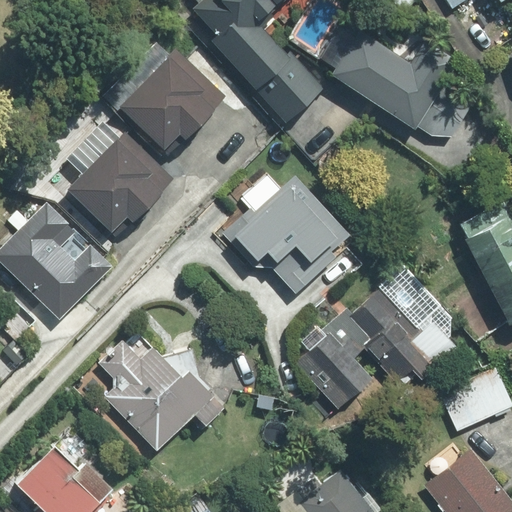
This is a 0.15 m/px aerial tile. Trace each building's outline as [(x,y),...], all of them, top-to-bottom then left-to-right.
[(280,0),(204,0),(186,16),(275,121),(311,91),(253,23),(280,0)] [(312,0),(287,29),(292,34),(330,64),(326,77),(407,129),(413,120),(429,130),(439,133),(447,132),(469,104),(440,81),(457,61),(439,46),(421,68),(355,15),(348,0),(312,0)] [(506,0),(487,0),(493,9),(506,0)] [(511,46),(501,54),(511,69),(511,46)] [(214,93),(169,48),(108,108),(154,153),(214,93)] [(164,172),(119,129),(52,198),(98,241),(164,172)] [(285,174),(218,236),(246,266),(264,268),(288,294),(327,259),(322,252),(341,235),(285,174)] [(102,268),(38,206),(0,243),(0,273),(49,321),(102,268)] [(511,232),(501,209),(455,230),(496,319),(511,311),(511,232)] [(450,340),(379,273),(351,303),(376,327),(353,352),(375,372),(389,356),(421,386),(435,372),(430,362),(450,340)] [(164,375),(131,336),(95,367),(112,386),(97,399),(144,453),(203,403),(173,368),(164,375)] [(491,371),(436,397),(450,433),(508,406),(491,371)] [(80,511),(99,491),(45,441),(2,488),(27,511),(80,511)] [(466,449),(420,486),(440,511),(501,511),(511,504),(466,449)] [(364,511),(339,472),(283,508),(286,511),(364,511)] [(205,511),(192,494),(167,511),(205,511)]
